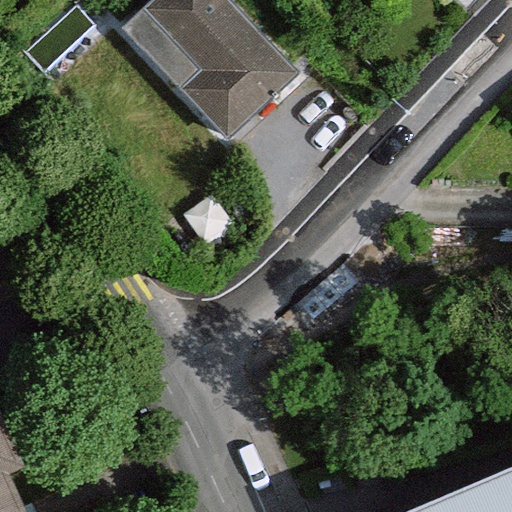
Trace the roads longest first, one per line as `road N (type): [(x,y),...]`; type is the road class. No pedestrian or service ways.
road 1 (tertiary): [(219,511),(110,295),(0,179)]
road 2 (unknown): [(318,511),(511,429)]
